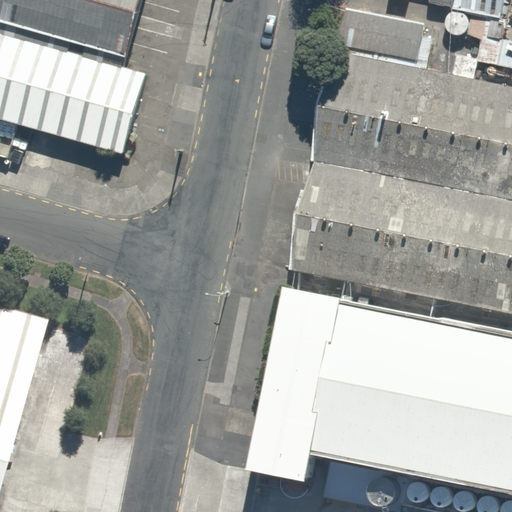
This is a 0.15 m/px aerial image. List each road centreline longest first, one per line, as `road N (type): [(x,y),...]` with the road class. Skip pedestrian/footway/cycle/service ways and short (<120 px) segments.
road 1 (residential): [(250,0),(194,273)]
road 2 (residential): [(194,273),(150,511)]
road 3 (residential): [(0,215),(194,273)]
